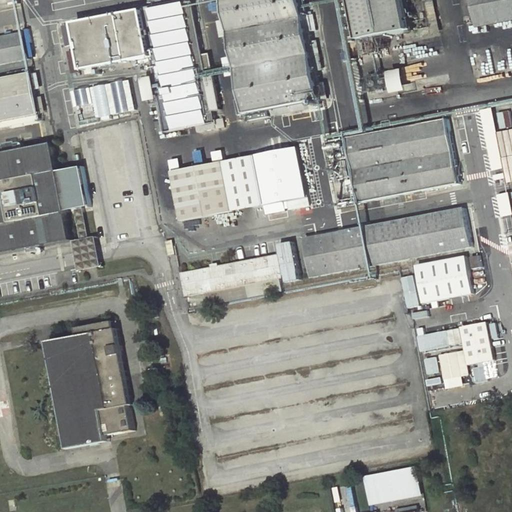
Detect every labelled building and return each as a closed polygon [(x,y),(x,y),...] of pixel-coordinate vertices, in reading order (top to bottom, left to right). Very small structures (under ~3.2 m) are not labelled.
[(318,103),(298,0),(224,0),(244,100),(237,101),(240,116),(247,115),(248,123),(267,119),(266,112),(318,103)] [(356,0),(365,45),(407,37),(409,45),(428,41),(420,0),(356,0)] [(511,24),(511,0),(463,0),(470,33),(511,24)] [(204,59),(194,4),(76,27),(81,51),(85,73),(152,60),(156,81),(161,104),(162,110),(164,123),(167,135),(187,131),(198,129),(217,125),(215,114),(208,79),(206,69),(204,59)] [(66,29),(71,53),(81,51),(76,27),(66,29)] [(0,67),(24,63),(20,37),(0,40),(0,67)] [(511,48),(490,53),(495,72),(511,68),(511,48)] [(211,57),(204,59),(206,69),(213,68),(211,57)] [(473,68),(482,67),(481,59),(472,61),(473,68)] [(366,93),(386,89),(384,80),(393,78),(391,69),(363,75),(366,93)] [(0,124),(36,117),(29,78),(0,83),(0,124)] [(215,78),(208,79),(215,114),(222,113),(215,78)] [(135,81),(124,81),(124,112),(135,112),(135,81)] [(161,104),(156,81),(146,83),(150,106),(161,104)] [(92,88),(100,121),(121,116),(114,83),(92,88)] [(74,106),(87,105),(86,89),(72,90),(74,106)] [(511,109),(499,112),(502,129),(511,126),(511,104),(511,105),(511,109)] [(164,123),(162,110),(151,112),(154,125),(164,123)] [(497,183),(484,116),(474,118),(485,185),(497,183)] [(218,132),(217,125),(198,129),(200,135),(218,132)] [(334,212),(456,189),(445,126),(323,148),(334,212)] [(187,131),(167,135),(168,141),(188,138),(187,131)] [(511,185),(511,136),(492,140),(500,188),(511,185)] [(0,157),(0,256),(70,242),(65,213),(89,208),(82,172),(58,177),(52,148),(0,157)] [(296,155),(255,162),(263,212),(265,220),(272,218),(271,210),(283,208),(305,205),(302,190),(298,165),(296,155)] [(255,162),(225,167),(234,217),(263,212),(255,162)] [(310,189),(305,164),(298,165),(302,190),(310,189)] [(225,167),(174,176),(183,226),(234,217),(225,167)] [(489,200),(496,239),(506,237),(500,198),(489,200)] [(283,208),(271,210),(272,218),(284,216),(283,208)] [(324,238),(331,277),(467,252),(460,214),(324,238)] [(311,281),(331,277),(324,238),(303,242),(311,281)] [(77,273),(99,268),(95,240),(72,245),(77,273)] [(165,243),(168,258),(175,257),(173,242),(165,243)] [(280,255),(182,274),(187,298),(285,278),(286,283),(301,280),(293,243),(279,246),(280,255)] [(481,256),(471,258),(474,270),(484,267),(481,256)] [(471,257),(416,266),(418,276),(403,278),(408,308),(477,297),(471,257)] [(55,342),(73,433),(75,433),(77,443),(110,436),(137,432),(132,408),(128,382),(132,381),(127,348),(122,349),(117,321),(78,330),(80,337),(55,342)] [(497,322),(419,337),(422,357),(425,356),(429,376),(444,373),(447,390),(466,387),(464,377),(475,375),(476,383),(499,379),(492,340),(500,338),(497,322)] [(365,477),(370,506),(424,498),(419,468),(365,477)]
